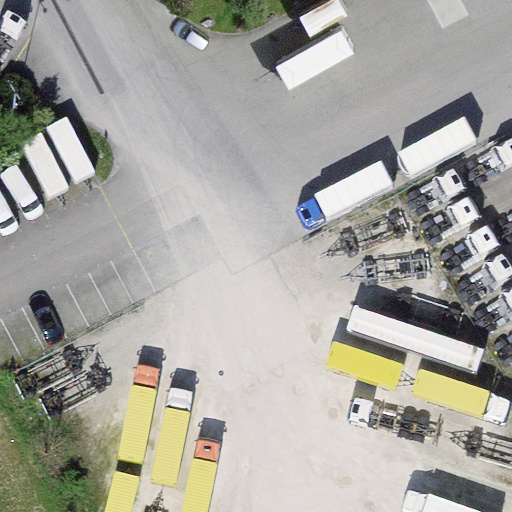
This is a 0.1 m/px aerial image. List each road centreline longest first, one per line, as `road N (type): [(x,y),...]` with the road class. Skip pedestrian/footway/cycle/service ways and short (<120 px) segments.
road 1 (unclassified): [(0,296),(511,36)]
road 2 (unknown): [(218,185),(295,511)]
